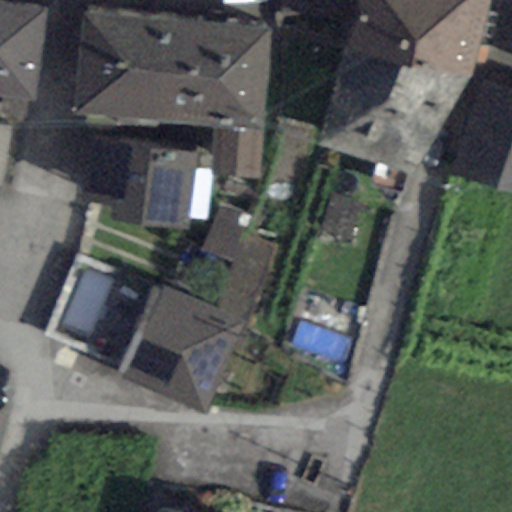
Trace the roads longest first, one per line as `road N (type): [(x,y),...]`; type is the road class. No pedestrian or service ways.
road 1 (residential): [(511,32),(474,67),(420,189),(360,399),(347,420)]
road 2 (residential): [(58,0),(46,205),(19,410)]
road 3 (residential): [(19,410),(323,427),(347,420)]
